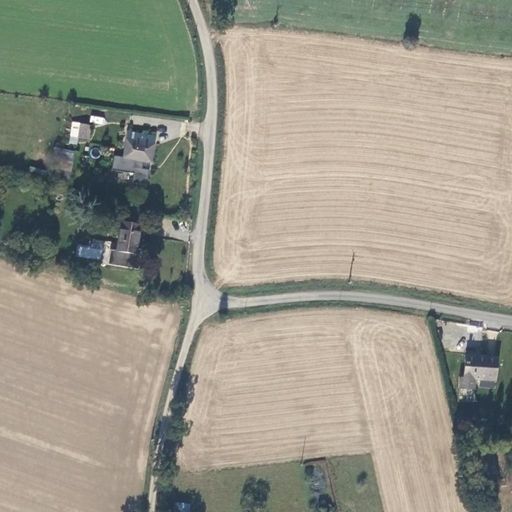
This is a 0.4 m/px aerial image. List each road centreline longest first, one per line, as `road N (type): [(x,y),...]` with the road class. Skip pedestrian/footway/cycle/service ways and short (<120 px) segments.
road 1 (unclassified): [(511,319),(362,296),(197,297)]
road 2 (unclassified): [(197,297),(211,80),(192,0)]
road 3 (unclassified): [(150,511),(197,297)]
